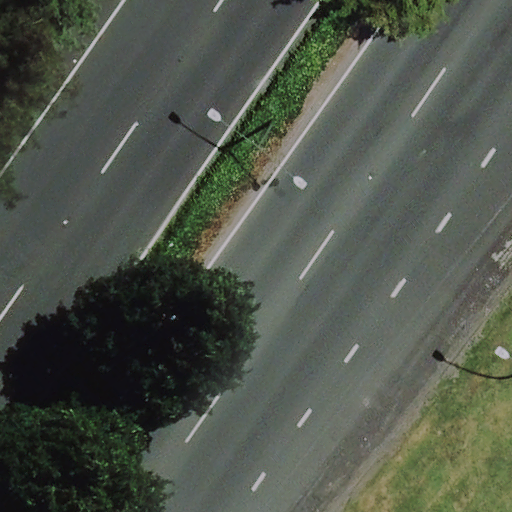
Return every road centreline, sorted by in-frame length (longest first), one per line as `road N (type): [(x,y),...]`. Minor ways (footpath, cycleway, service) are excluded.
road 1 (primary): [(505,0),(157,511)]
road 2 (primary): [(0,267),(191,0)]
